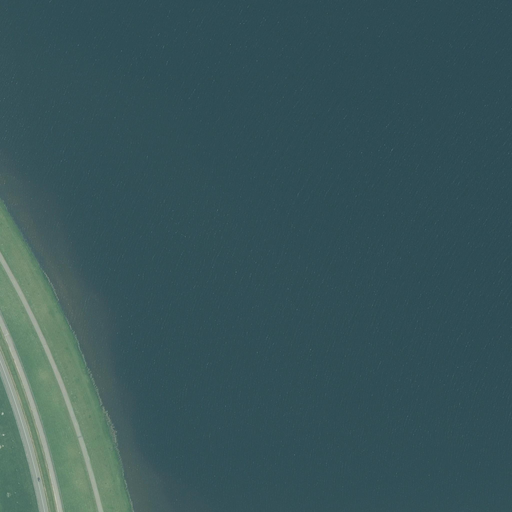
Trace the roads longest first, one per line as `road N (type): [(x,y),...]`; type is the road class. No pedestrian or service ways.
road 1 (unclassified): [(60,511),(0,320)]
road 2 (primary): [(44,511),(0,362)]
